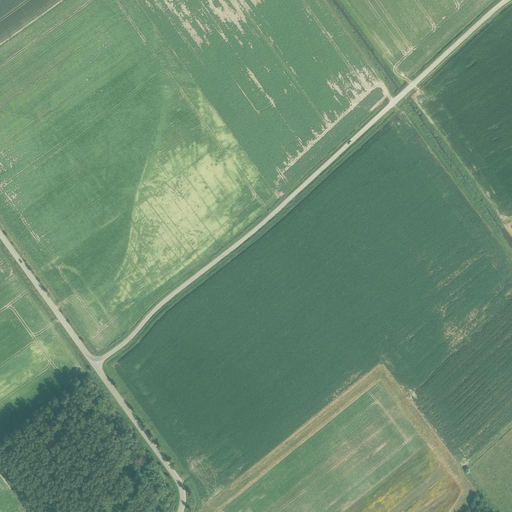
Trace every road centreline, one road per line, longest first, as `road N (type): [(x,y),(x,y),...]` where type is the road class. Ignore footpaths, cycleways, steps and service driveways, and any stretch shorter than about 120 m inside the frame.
road 1 (unclassified): [(94,363),(509,0)]
road 2 (tertiary): [(179,511),(178,480),(94,363)]
road 3 (tertiary): [(94,363),(0,233)]
